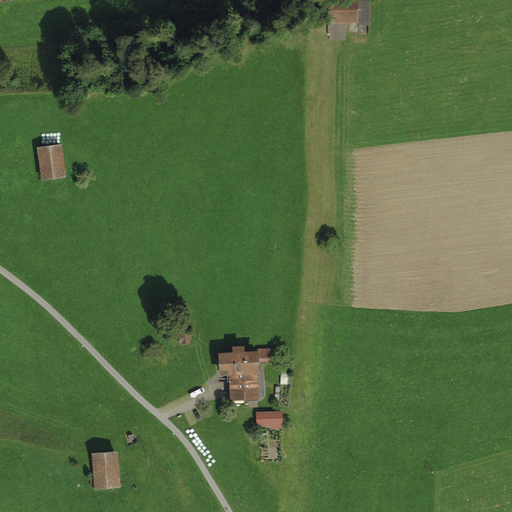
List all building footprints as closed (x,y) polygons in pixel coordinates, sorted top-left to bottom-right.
[(364,0),(333,0),(332,41),(348,41),(349,24),(363,25),(364,0)] [(66,147),(40,151),(44,183),(70,179),(66,147)] [(270,354),(223,355),(223,378),(234,378),(235,401),(262,401),(262,376),(271,375),(270,354)] [(287,414),(264,415),(265,428),(288,427),(287,414)] [(122,453),(95,453),(96,485),(123,484),(122,453)]
